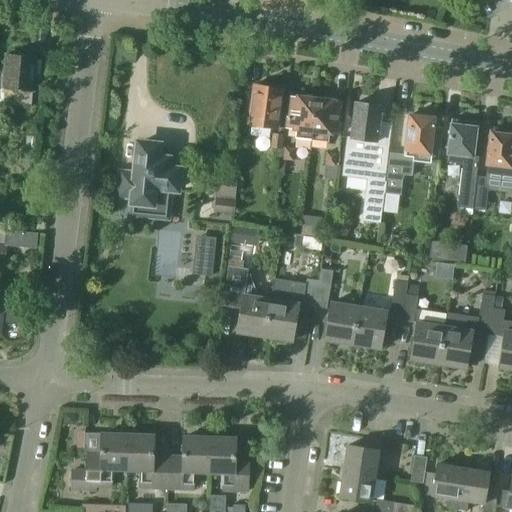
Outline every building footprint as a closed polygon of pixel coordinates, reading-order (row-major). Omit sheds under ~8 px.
[(34,56),(6,55),(4,90),(5,90),(4,104),(29,106),(30,92),(31,92),(34,56)] [(248,124),(275,128),(281,90),(253,86),(248,124)] [(294,131),(293,139),(310,141),(314,100),(291,98),(288,119),(287,119),(285,130),(294,131)] [(336,124),(338,103),(314,100),(310,141),(326,143),(327,135),(337,136),(338,124),(336,124)] [(365,151),(362,180),(384,182),(387,156),(388,156),(391,125),(379,123),(380,116),(379,116),(380,107),(354,104),(349,149),(365,151)] [(434,121),(409,117),(404,158),(389,156),(388,156),(387,156),(384,182),(386,182),(384,194),(400,196),(403,176),(411,177),(414,154),(429,155),(434,121)] [(476,177),(478,159),(472,158),(475,124),(451,121),(447,162),(462,164),(458,208),(472,210),(473,202),(476,177)] [(491,132),(486,174),(503,176),(511,177),(511,144),(509,144),(510,134),(491,132)] [(282,150),(283,135),(273,134),(271,149),(282,150)] [(24,157),(34,158),(36,137),(26,136),(24,157)] [(131,198),(129,216),(149,218),(150,211),(166,212),(169,191),(175,191),(177,171),(165,170),(168,148),(137,144),(134,177),(120,175),(118,196),(131,198)] [(293,162),(294,149),(284,149),(283,162),(293,162)] [(336,168),(337,154),(327,153),(325,167),(336,168)] [(215,198),(212,213),(212,214),(234,216),(236,200),(234,200),(236,178),(213,176),(211,196),(214,196),(214,198),(215,198)] [(485,211),(489,178),(476,177),(473,202),(472,210),(485,211)] [(237,333),(264,337),(270,301),(255,298),(256,294),(248,270),(228,267),(223,307),(241,310),(237,333)] [(320,270),(318,282),(317,281),(313,308),(327,310),(333,271),(320,270)] [(264,337),(291,341),(297,306),(313,308),(317,281),(306,280),(305,284),(274,280),(271,301),(270,301),(264,337)] [(389,320),(400,322),(406,283),(395,281),(389,320)] [(406,295),(408,284),(406,283),(400,322),(413,324),(417,298),(406,295)] [(445,327),(444,327),(438,364),(466,369),(472,334),(488,336),(492,309),(493,309),(495,297),(482,296),(479,318),(447,313),(445,327)] [(0,336),(1,336),(2,323),(11,324),(13,323),(14,323),(16,322),(17,322),(18,320),(19,319),(20,318),(20,316),(21,315),(21,313),(20,312),(20,311),(19,309),(18,307),(16,306),(15,305),(13,305),(4,304),(5,300),(0,299),(0,336)] [(331,303),(324,340),(352,344),(358,308),(331,303)] [(380,349),(386,312),(358,308),(352,344),(380,349)] [(446,313),(418,309),(409,360),(438,364),(444,327),(446,313)] [(492,309),(488,336),(503,339),(498,367),(511,369),(511,322),(503,321),(505,311),(493,309),(492,309)] [(96,489),(112,489),(113,469),(126,470),(127,435),(101,434),(100,454),(86,453),(85,471),(71,470),(70,492),(96,494),(96,489)] [(173,511),(174,508),(165,508),(166,488),(167,456),(152,455),(153,436),(127,435),(126,470),(140,470),(139,487),(161,488),(159,511),(173,511)] [(193,472),(208,472),(209,438),(183,437),(182,456),(167,456),(166,488),(192,489),(193,472)] [(247,491),(248,458),(234,458),(235,438),(209,438),(208,472),(222,473),(221,490),(247,491)] [(379,451),(348,446),(344,471),(375,476),(379,451)] [(414,456),(410,482),(423,484),(427,458),(414,456)] [(446,509),(457,510),(463,468),(438,464),(436,475),(426,473),(423,495),(433,496),(448,498),(446,509)] [(489,472),(463,468),(457,510),(466,511),(468,501),(483,504),(482,511),(494,511),(498,490),(486,488),(489,472)] [(340,496),(370,501),(375,476),(344,471),(340,496)] [(502,489),(499,507),(508,508),(511,508),(511,479),(510,490),(502,489)] [(418,511),(419,507),(376,500),(374,511),(418,511)]
